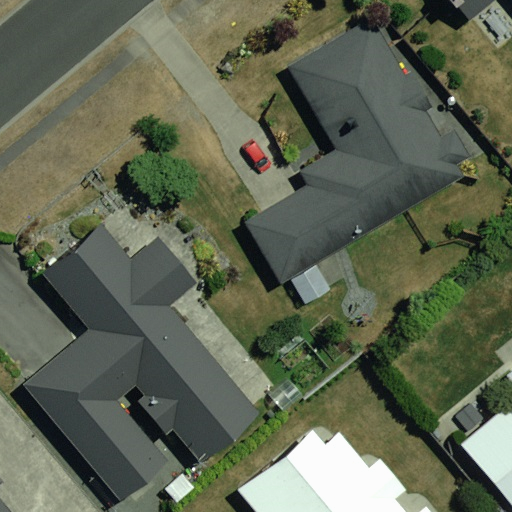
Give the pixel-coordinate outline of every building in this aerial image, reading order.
[(511,0),(467,0),(474,7),(511,48),(511,0)] [(313,160),(220,213),(254,272),(452,161),(369,15),(264,73),(313,160)] [(84,319),(8,380),(113,511),(130,511),(174,478),(253,415),(94,217),(38,261),(84,319)] [(511,376),(442,432),(501,507),(511,498),(511,376)] [(391,511),(321,414),(225,483),(245,511),(391,511)] [(0,511),(17,511),(0,490),(0,511)]
